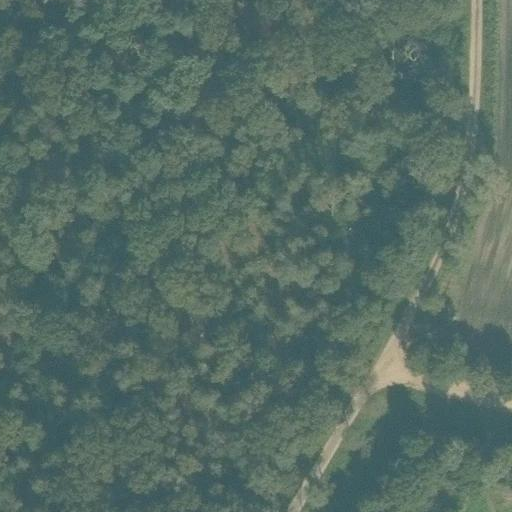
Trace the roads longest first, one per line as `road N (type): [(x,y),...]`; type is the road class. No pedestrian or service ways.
road 1 (track): [(472,0),(458,226),(420,305),(376,366),(511,399)]
road 2 (unclassified): [(288,511),(376,366)]
